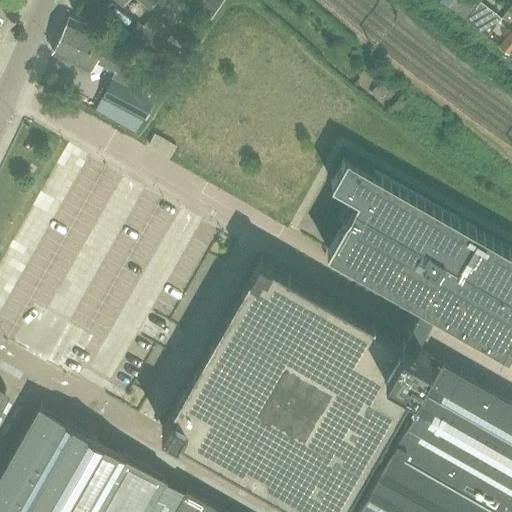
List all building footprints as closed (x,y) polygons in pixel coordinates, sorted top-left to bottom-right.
[(210,20),(223,1),(223,0),(202,0),(196,10),(210,20)] [(441,0),(443,1),(466,18),(475,5),(468,0),(441,0)] [(475,5),(466,18),(487,35),(497,22),(475,5)] [(141,22),(130,34),(156,57),(167,45),(165,43),(175,33),(154,14),(144,25),(141,22)] [(63,32),(121,61),(125,52),(104,42),(108,33),(70,16),(63,32)] [(125,36),(130,30),(121,24),(110,16),(108,19),(104,25),(120,37),(123,39),(125,36)] [(511,26),(500,42),(498,45),(510,53),(511,49),(511,26)] [(167,84),(121,61),(63,32),(53,51),(91,69),(96,60),(116,69),(102,94),(146,119),(157,99),(167,84)] [(64,139),(0,249),(0,303),(87,152),(64,139)] [(511,246),(358,156),(342,184),(368,199),(337,251),(511,354),(511,246)] [(129,176),(27,353),(50,366),(152,189),(129,176)] [(260,255),(162,426),(313,511),(511,511),(511,397),(432,352),(260,255)] [(40,402),(0,472),(0,511),(144,511),(166,474),(40,402)] [(232,511),(189,487),(166,474),(144,511),(232,511)]
